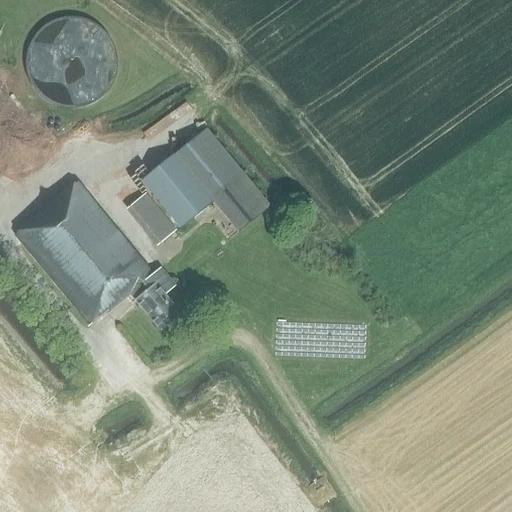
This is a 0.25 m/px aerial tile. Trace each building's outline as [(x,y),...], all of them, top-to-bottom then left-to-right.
[(112,43),(110,39),(108,36),(105,32),(102,29),(98,27),(95,24),(91,22),(87,20),(83,19),(78,18),(74,18),(70,17),(65,18),(61,19),(57,20),(53,21),(49,23),(45,25),(42,28),(38,31),(35,34),(33,38),(30,41),(29,45),(27,49),(26,54),(25,58),(25,62),(25,67),(26,71),(26,75),(28,79),(30,84),(32,87),(34,91),(37,94),(40,97),(43,100),(47,103),(51,105),(55,106),(59,108),(63,109),(68,109),(72,109),(76,109),(81,108),(85,107),(89,106),(93,104),(97,101),(100,99),(104,96),(106,93),(109,89),(111,85),(113,81),(115,77),(116,73),(117,69),(117,64),(117,60),(116,56),(115,51),(114,47),(112,43)] [(270,207),(244,176),(205,129),(174,155),(174,154),(141,181),(180,229),(212,203),(236,234),(270,207)] [(160,332),(181,315),(164,296),(175,287),(160,269),(152,275),(77,183),(15,235),(90,326),(106,312),(107,314),(130,295),(160,332)] [(156,248),(175,232),(145,194),(126,211),(156,248)] [(280,324),(278,350),(364,354),(365,327),(301,325),(280,324)]
